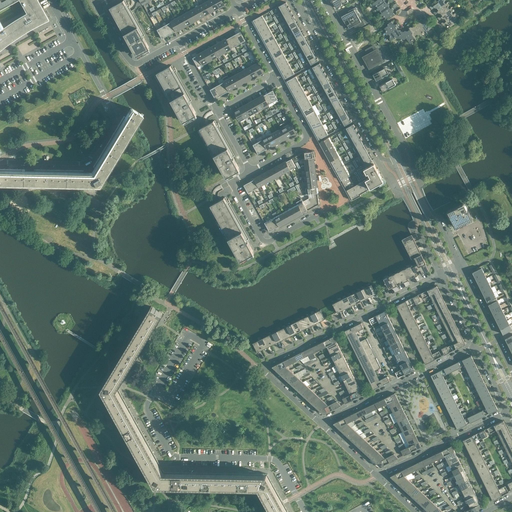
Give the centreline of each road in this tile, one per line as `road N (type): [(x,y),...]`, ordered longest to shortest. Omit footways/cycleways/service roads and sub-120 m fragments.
road 1 (residential): [(166,404),(203,343),(189,334),(146,406),(169,452),(269,458),(305,511)]
road 2 (residential): [(319,423),(264,366),(441,276)]
road 3 (residential): [(0,161),(89,159),(114,115),(80,54)]
road 4 (residential): [(293,0),(381,158),(393,159)]
road 5 (secondary): [(304,0),(393,159)]
road 6 (residential): [(398,155),(403,144),(322,0)]
road 7 (secondary): [(398,155),(312,0)]
road 8 (residential): [(319,423),(476,347)]
road 9 (residential): [(250,171),(233,187),(261,239),(322,211)]
road 10 (residential): [(376,475),(506,409)]
road 11 (residential): [(274,78),(306,138),(250,171)]
road 12 (secondary): [(454,270),(398,155)]
road 13 (secondary): [(393,159),(448,273)]
